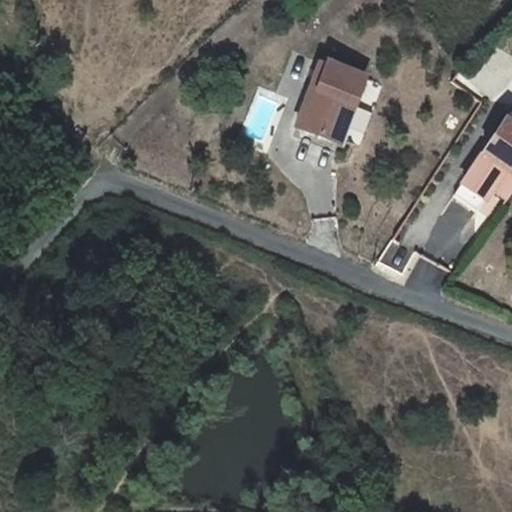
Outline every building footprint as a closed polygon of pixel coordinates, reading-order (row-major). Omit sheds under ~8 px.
[(331,56),(328,64),(346,71),(349,62),(331,56)] [(346,71),(328,64),(326,63),(319,81),(313,98),(307,96),(296,129),(321,138),(323,132),(342,139),(347,125),(364,77),(346,71)] [(313,98),(319,81),(313,79),(307,96),(313,98)] [(511,125),(505,121),(480,156),(474,167),(452,199),(458,202),(474,213),(490,189),(505,200),(511,190),(511,125)] [(321,138),(340,145),(342,139),(323,132),(321,138)]
